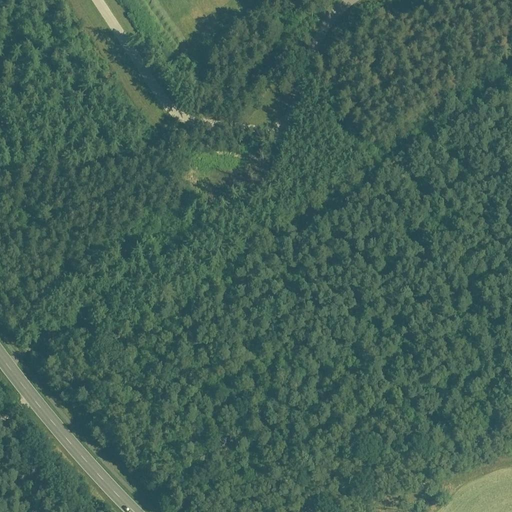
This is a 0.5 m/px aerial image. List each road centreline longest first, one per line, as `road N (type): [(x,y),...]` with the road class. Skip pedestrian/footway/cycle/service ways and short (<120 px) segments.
road 1 (track): [(82,314),(140,340),(511,56)]
road 2 (track): [(9,365),(82,314),(257,222),(289,187),(301,156),(315,42)]
road 3 (residential): [(106,0),(184,85),(279,100),(295,86),(324,24),(350,0)]
road 4 (primary): [(137,511),(0,354)]
